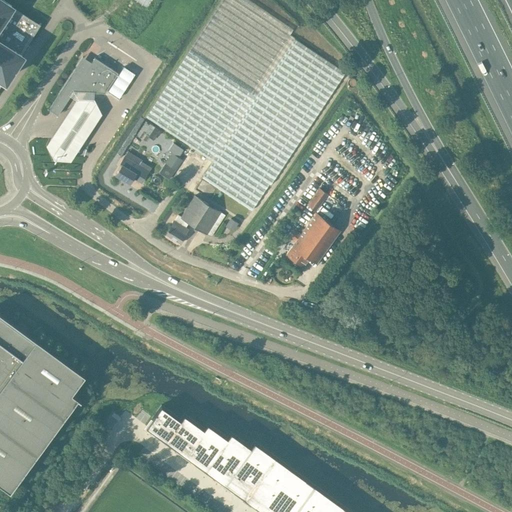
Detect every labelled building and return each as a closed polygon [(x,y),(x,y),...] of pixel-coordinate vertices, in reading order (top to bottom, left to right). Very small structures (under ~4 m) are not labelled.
[(22,53),(18,51),(36,24),(9,7),(11,4),(5,0),(0,0),(0,79),(2,76),(5,79),(22,53)] [(221,0),(146,117),(212,161),(202,177),(251,209),(345,71),(289,34),(293,29),(249,0),(221,0)] [(75,67),(48,108),(54,112),(57,114),(73,90),(104,92),(118,72),(94,57),(84,73),(75,67)] [(57,134),(49,146),(56,159),(73,161),(82,148),(104,115),(97,101),(97,98),(97,93),(75,91),(71,97),(75,100),(78,102),(57,134)] [(122,165),(115,174),(129,183),(133,177),(141,183),(151,168),(142,162),(139,166),(125,156),(120,163),(122,165)] [(319,189),(308,204),(316,210),(327,194),(319,189)] [(181,216),(178,214),(165,234),(180,243),(189,229),(181,224),(184,219),(207,233),(220,211),(195,195),(181,216)] [(295,241),(286,254),(303,266),(309,257),(316,262),(339,229),(316,212),(300,234),(295,230),(290,237),(295,241)] [(237,222),(231,219),(226,226),(232,229),(237,222)] [(34,337),(35,337),(34,339),(0,314),(0,481),(10,489),(77,396),(80,398),(81,398),(71,391),(84,373),(35,336),(34,337)] [(161,404),(145,426),(264,511),(352,511),(254,440),(250,445),(230,431),(227,436),(207,422),(203,427),(184,413),(180,418),(161,404)]
